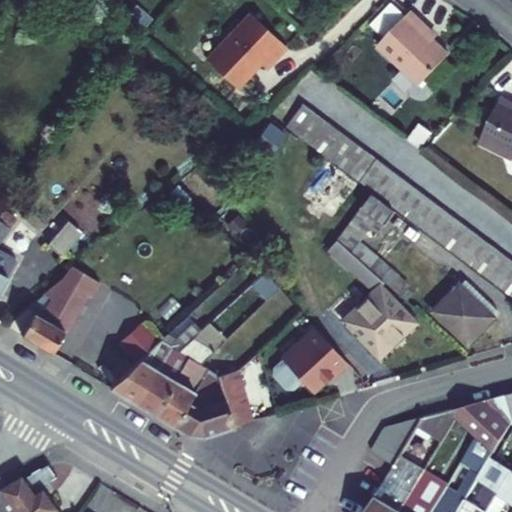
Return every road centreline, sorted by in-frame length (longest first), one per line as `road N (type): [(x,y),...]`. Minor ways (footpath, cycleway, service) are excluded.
road 1 (residential): [(313,511),(379,408),(511,369)]
road 2 (secondary): [(255,511),(58,392)]
road 3 (secondary): [(45,413),(209,511)]
